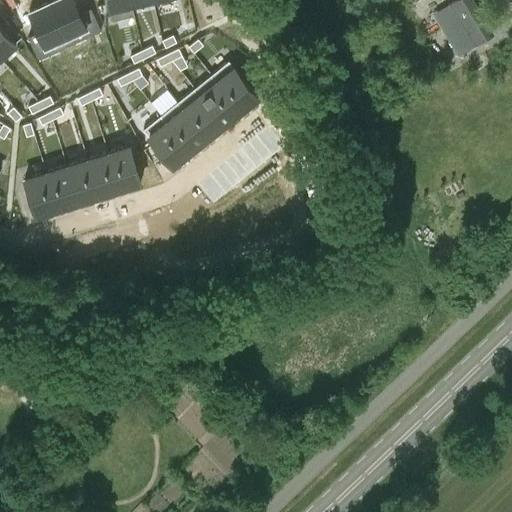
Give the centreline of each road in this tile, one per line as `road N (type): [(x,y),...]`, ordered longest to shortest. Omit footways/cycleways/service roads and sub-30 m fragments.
road 1 (residential): [(226,0),(283,109),(174,205),(26,243),(0,230)]
road 2 (unclassified): [(265,511),(511,272)]
road 3 (primary): [(329,511),(511,340)]
road 4 (track): [(456,325),(413,253),(391,196)]
